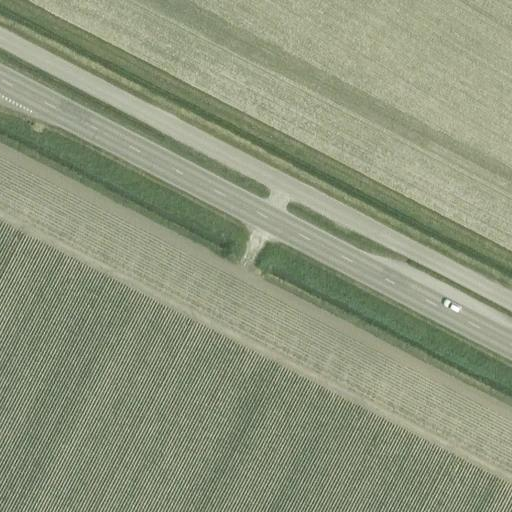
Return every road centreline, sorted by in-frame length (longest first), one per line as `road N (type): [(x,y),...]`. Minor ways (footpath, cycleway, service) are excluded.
road 1 (unclassified): [(289,187),(0,37)]
road 2 (tertiary): [(264,217),(0,81)]
road 3 (tertiary): [(511,346),(264,217)]
road 4 (unclassified): [(511,301),(289,187)]
